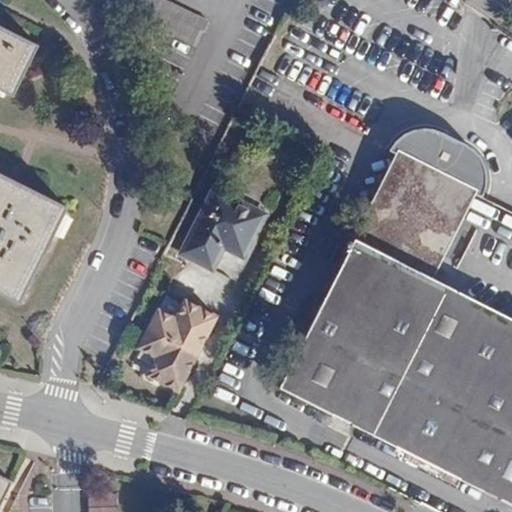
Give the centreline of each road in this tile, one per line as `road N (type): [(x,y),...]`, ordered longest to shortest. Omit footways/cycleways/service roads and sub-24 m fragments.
road 1 (residential): [(66,0),(113,65),(131,121),(131,187),(126,228),(63,362),(63,424)]
road 2 (residential): [(63,424),(240,471),(349,511)]
